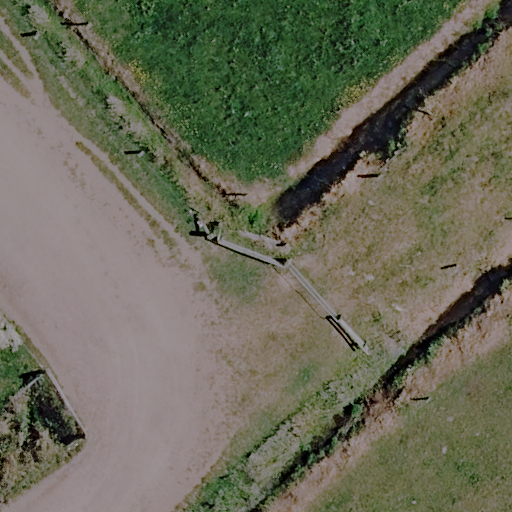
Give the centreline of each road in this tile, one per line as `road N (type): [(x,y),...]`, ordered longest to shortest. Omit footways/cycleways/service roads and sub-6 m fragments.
road 1 (track): [(511,135),(80,511)]
road 2 (track): [(0,80),(267,354)]
